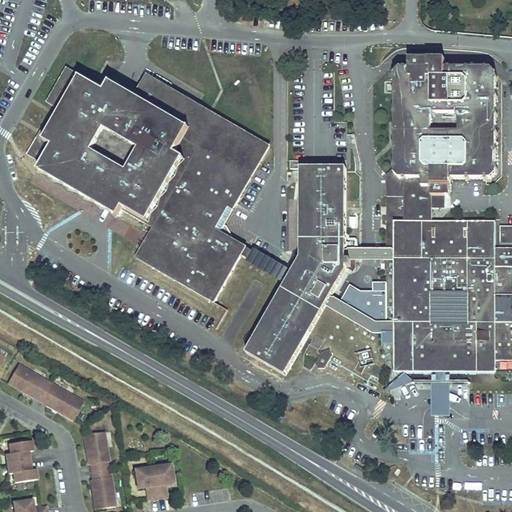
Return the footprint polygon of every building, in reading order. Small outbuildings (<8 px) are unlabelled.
[(446,375),(446,370),(496,370),(496,358),(511,357),(511,225),(502,225),(503,250),(498,250),(498,222),(436,223),(436,205),(446,205),(446,195),(455,195),(455,179),(492,179),(499,172),(499,72),(493,66),(473,66),(462,66),(461,56),(406,57),(394,68),(394,76),(400,76),(400,169),(400,176),(395,181),(396,196),(388,196),(387,249),(387,261),(388,322),(376,323),(327,294),(344,265),(344,261),(344,254),(344,250),(343,166),(299,166),(300,254),(298,257),(290,253),(281,268),(221,232),(216,229),(229,207),(234,210),(241,199),(236,196),(260,153),(259,147),(168,95),(171,90),(146,76),(132,99),(128,106),(123,115),(95,98),(99,90),(66,70),(46,103),(54,108),(27,154),(43,164),(123,211),(152,229),(135,257),(214,304),(242,257),(283,282),(245,345),(282,369),(321,304),(373,334),(382,334),(395,334),(395,345),(395,371),(436,370),(436,375),(446,375)] [(462,66),(473,66),(461,56),(462,66)] [(132,99),(109,85),(105,93),(128,106),(132,99)] [(123,115),(128,106),(105,93),(99,90),(95,98),(123,115)] [(270,147),(171,90),(168,95),(259,147),(260,153),(236,196),(241,199),(270,147)] [(123,211),(43,164),(38,171),(98,207),(103,210),(118,219),(123,211)] [(400,176),(400,169),(387,180),(388,196),(396,196),(395,181),(400,176)] [(67,196),(64,201),(82,212),(85,207),(67,196)] [(234,210),(229,207),(216,229),(221,232),(234,210)] [(387,261),(387,249),(344,250),(344,254),(344,261),(387,261)] [(118,282),(135,285),(137,275),(120,271),(118,282)] [(387,296),(387,284),(373,283),(372,294),(387,296)] [(395,345),(395,334),(382,334),(382,345),(395,345)] [(371,342),(354,346),(357,360),(373,356),(371,342)] [(328,351),(323,352),(318,361),(319,367),(325,366),(331,357),(328,351)] [(15,364),(5,382),(21,391),(22,389),(55,408),(54,410),(70,419),(81,401),(54,387),(54,388),(40,380),(41,379),(15,364)] [(451,416),(450,375),(446,375),(436,375),(432,375),(433,416),(451,416)] [(22,389),(21,391),(54,410),(55,408),(22,389)] [(102,431),(82,434),(86,463),(88,463),(90,478),(88,479),(92,508),(112,505),(108,476),(106,476),(104,461),(106,461),(102,431)] [(24,450),(29,449),(28,440),(7,443),(8,453),(3,453),(6,473),(11,472),(13,482),(34,479),(32,469),(28,470),(24,450)] [(150,466),(132,469),(135,487),(145,486),(147,499),(162,496),(160,483),(170,482),(167,463),(150,466)] [(29,499),(11,502),(12,511),(44,511),(44,508),(31,510),(29,499)]
